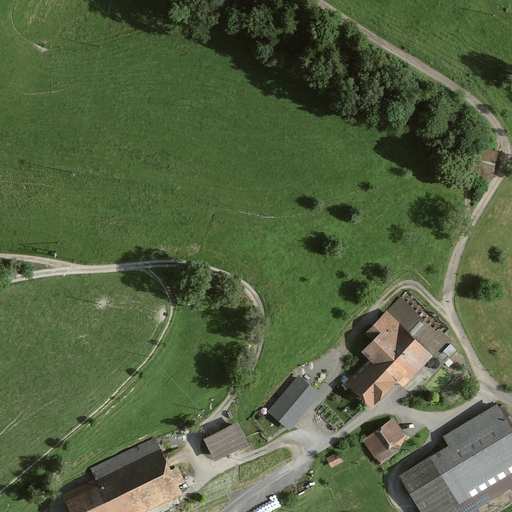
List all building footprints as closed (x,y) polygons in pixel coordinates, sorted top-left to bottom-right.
[(500,156),(478,151),(473,178),(495,182),(500,156)] [(443,337),(405,301),(373,333),(381,341),(369,354),(377,362),(356,383),(381,407),(405,383),(409,387),(456,339),(448,332),(443,337)] [(323,396),(302,379),(273,414),(294,431),(323,396)] [(456,448),(407,477),(427,511),(483,511),(511,493),(511,422),(503,408),(451,439),(456,448)] [(408,440),(395,423),(367,444),(384,466),(402,452),(398,447),(408,440)] [(243,425),(212,441),(222,461),(253,445),(243,425)] [(101,482),(67,500),(73,511),(141,511),(184,490),(158,440),(96,473),(101,482)] [(344,455),(331,460),(336,469),(348,464),(344,455)]
